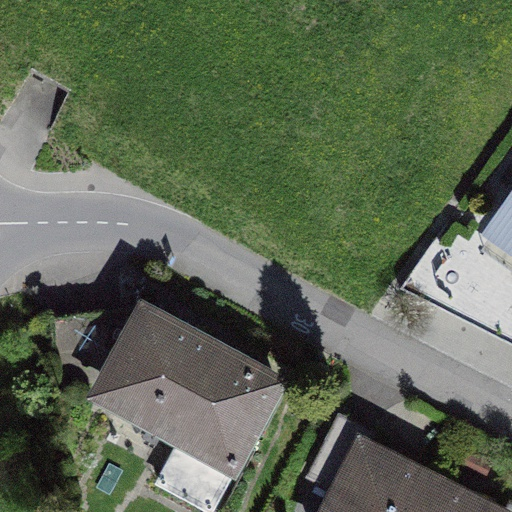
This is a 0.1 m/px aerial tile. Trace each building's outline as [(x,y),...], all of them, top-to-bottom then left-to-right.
[(93,46),(54,25),(30,68),(70,90),(93,46)] [(511,198),(495,222),(511,234),(511,198)] [(276,383),(142,312),(50,321),(56,386),(106,381),(107,399),(182,439),(159,483),(211,510),(238,460),(236,459),(276,383)] [(371,433),(340,417),(310,475),(339,490),(327,511),(417,511),(433,482),(364,447),(371,433)] [(417,511),(511,511),(511,505),(509,503),(504,511),(492,511),(433,482),(417,511)]
